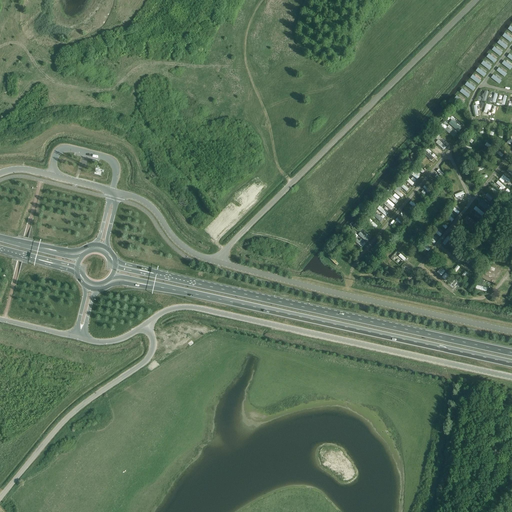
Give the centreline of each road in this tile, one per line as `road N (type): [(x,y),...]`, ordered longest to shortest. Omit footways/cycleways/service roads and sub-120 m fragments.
road 1 (unclassified): [(144,325),(197,307),(511,377)]
road 2 (trunk): [(144,284),(511,363)]
road 3 (trunk): [(511,352),(146,271)]
road 4 (unclassified): [(219,262),(473,0)]
road 5 (unclassified): [(511,331),(219,262)]
road 6 (unclassified): [(0,498),(56,428),(147,358),(152,343),(144,325)]
road 7 (unclassified): [(219,262),(176,241),(141,199),(113,191)]
